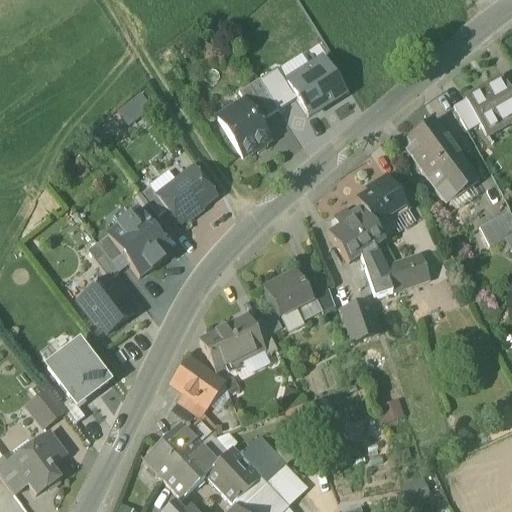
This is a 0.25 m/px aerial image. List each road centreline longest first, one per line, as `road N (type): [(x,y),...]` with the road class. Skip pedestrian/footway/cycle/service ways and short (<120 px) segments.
road 1 (residential): [(511,7),(343,141),(229,249),(189,302),(85,511)]
road 2 (track): [(105,0),(255,227)]
